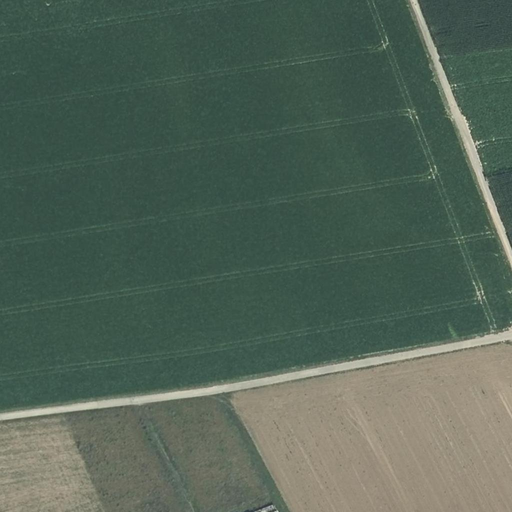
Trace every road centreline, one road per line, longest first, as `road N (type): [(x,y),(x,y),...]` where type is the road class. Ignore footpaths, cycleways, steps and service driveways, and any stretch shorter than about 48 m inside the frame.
road 1 (track): [(0,417),(229,386),(511,330)]
road 2 (track): [(511,262),(412,0)]
